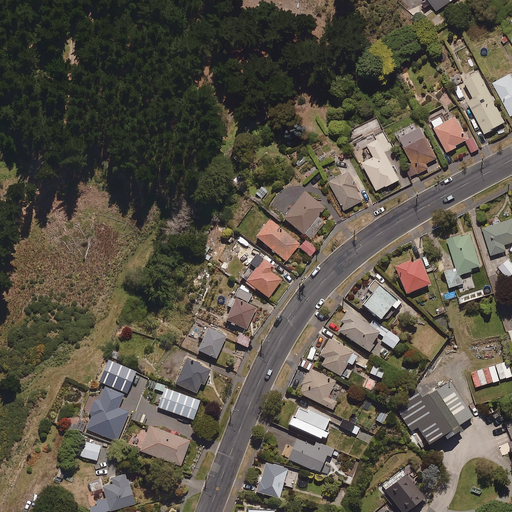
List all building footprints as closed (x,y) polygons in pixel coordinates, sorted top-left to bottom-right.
[(457,0),(427,0),(423,3),(427,9),(432,6),(438,14),(457,0)] [(497,9),(508,2),(507,0),(494,0),(492,1),(497,9)] [(508,123),(481,72),(465,80),(475,99),(469,102),(486,134),(508,123)] [(511,74),(511,75),(494,84),(511,118),(511,117),(511,74)] [(469,139),(458,117),(435,128),(448,153),(458,148),(457,145),(468,141),(469,139)] [(439,159),(424,128),(402,139),(419,174),(430,169),(428,164),(439,159)] [(481,149),(474,137),(468,141),(474,153),(481,149)] [(401,181),(382,141),(371,146),(377,159),(364,165),(377,192),(401,181)] [(361,188),(352,172),(331,183),(345,212),(365,202),(358,189),(361,188)] [(328,210),(306,193),(284,220),(306,237),(328,210)] [(511,243),(511,220),(483,228),(492,256),(508,252),(506,245),(511,243)] [(301,245),(271,221),(256,239),(287,263),(301,245)] [(457,267),(444,271),(450,289),(465,285),(463,276),(473,272),(474,269),(482,267),(472,235),(463,238),(462,235),(448,239),(457,267)] [(317,250),(305,241),(299,249),(311,258),(317,250)] [(511,276),(511,262),(509,259),(499,268),(508,280),(511,276)] [(277,269),(265,260),(247,284),(269,300),(283,282),(273,274),(277,269)] [(411,262),(395,268),(407,296),(431,286),(420,261),(412,264),(411,262)] [(403,304),(375,281),(369,288),(369,292),(373,295),(363,306),(383,322),(393,310),(396,312),(403,304)] [(239,287),(235,296),(248,302),(253,295),(249,293),(250,291),(242,284),(240,288),(239,287)] [(256,309),(236,300),(226,322),(246,331),(256,309)] [(381,335),(348,312),(341,322),(345,325),(339,333),(370,355),(375,348),(373,346),(381,335)] [(228,338),(209,329),(199,352),(218,360),(228,338)] [(381,342),(394,350),(401,340),(388,332),(381,342)] [(252,339),(239,334),(236,342),(248,348),(252,339)] [(359,358),(330,341),(320,357),(325,360),(321,367),(340,378),(348,365),(353,367),(359,358)] [(117,359),(120,353),(113,350),(110,356),(117,359)] [(109,359),(99,382),(128,394),(137,371),(109,359)] [(212,372),(188,360),(176,385),(197,395),(201,386),(205,387),(212,372)] [(495,364),(501,380),(511,377),(511,371),(509,360),(495,364)] [(501,380),(495,364),(470,372),(475,388),(501,380)] [(337,383),(311,370),(298,395),(333,412),(337,404),(329,399),(337,383)] [(477,419),(452,379),(417,400),(428,418),(415,426),(429,448),(445,438),(448,443),(463,434),(460,429),(477,419)] [(165,389),(165,386),(150,381),(148,387),(163,393),(165,389)] [(91,416),(86,429),(118,442),(129,411),(119,407),(124,394),(105,387),(100,399),(98,398),(93,401),(89,411),(91,416)] [(201,402),(166,388),(158,407),(193,421),(201,402)] [(309,414),(300,410),(297,418),(292,416),(288,427),(322,442),(323,440),(327,441),(330,434),(327,432),(331,421),(310,412),(309,414)] [(147,416),(134,411),(130,419),(144,425),(147,416)] [(379,412),(374,421),(383,425),(388,416),(379,412)] [(87,423),(79,420),(77,425),(74,424),(72,428),(83,432),(87,423)] [(191,443),(150,427),(140,452),(181,468),(191,443)] [(98,462),(102,447),(80,441),(76,456),(98,462)] [(332,458),(335,450),(316,442),(314,448),(297,441),(288,461),(321,475),(328,457),(332,458)] [(350,447),(347,456),(353,458),(357,450),(350,447)] [(289,471),(266,464),(257,494),(281,501),(289,471)] [(413,511),(427,501),(403,470),(380,488),(398,511),(413,511)] [(72,482),(70,473),(63,474),(64,483),(72,482)] [(90,511),(108,511),(135,505),(129,481),(127,482),(126,476),(112,479),(113,485),(103,488),(106,500),(96,502),(97,507),(90,509),(90,511)] [(442,483),(432,504),(439,507),(449,486),(442,483)]
